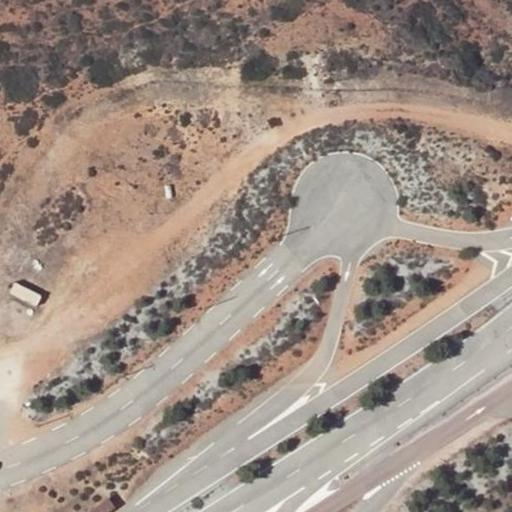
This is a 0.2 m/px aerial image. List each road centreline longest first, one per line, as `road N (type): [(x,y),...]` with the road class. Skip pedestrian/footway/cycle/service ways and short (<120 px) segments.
road 1 (track): [(0,365),(291,127),(329,112),(380,108),(511,133)]
road 2 (unclassified): [(318,511),(425,443)]
